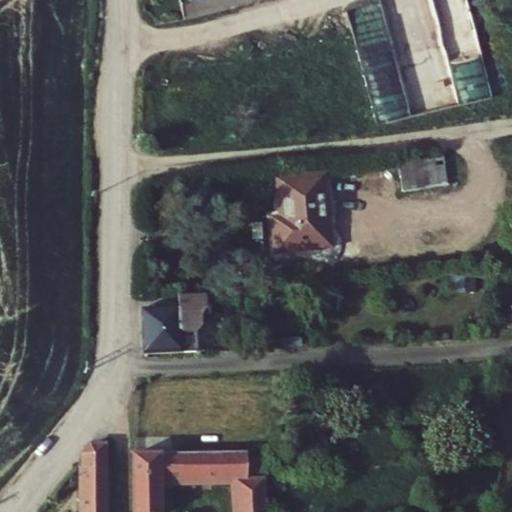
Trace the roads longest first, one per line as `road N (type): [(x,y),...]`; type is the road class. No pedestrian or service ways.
road 1 (residential): [(9,511),(80,424),(109,358),(118,0)]
road 2 (track): [(116,165),(511,118)]
